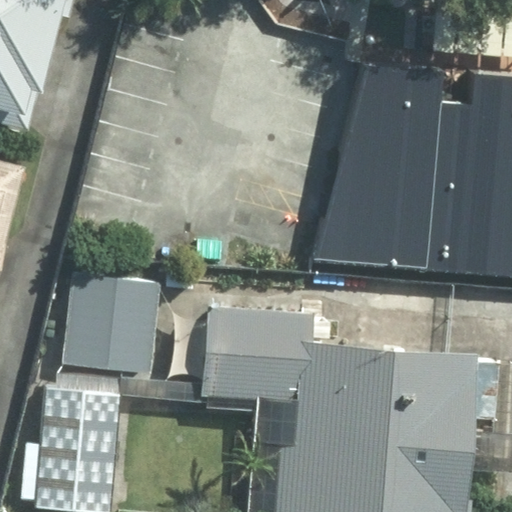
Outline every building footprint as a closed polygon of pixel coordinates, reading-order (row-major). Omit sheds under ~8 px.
[(75,0),(0,0),(0,122),(30,130),(58,21),(70,24),(75,0)] [(511,78),(361,68),(311,258),(511,276),(511,78)] [(0,256),(21,161),(0,156),(0,256)] [(154,277),(70,273),(66,364),(150,367),(154,277)] [(307,316),(205,307),(198,391),(285,398),(276,511),(466,511),(479,355),(305,341),(307,316)] [(38,441),(26,440),(21,496),(34,497),(33,505),(106,511),(116,390),(43,385),(38,441)]
